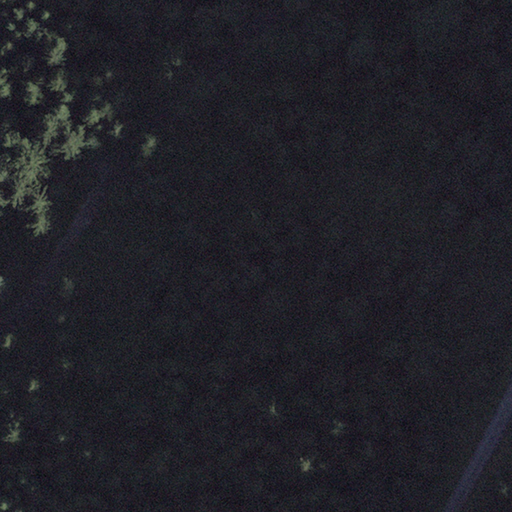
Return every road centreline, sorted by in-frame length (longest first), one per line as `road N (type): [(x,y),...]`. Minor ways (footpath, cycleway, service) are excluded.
road 1 (track): [(288,0),(151,126),(33,300),(0,327)]
road 2 (track): [(448,511),(511,395)]
